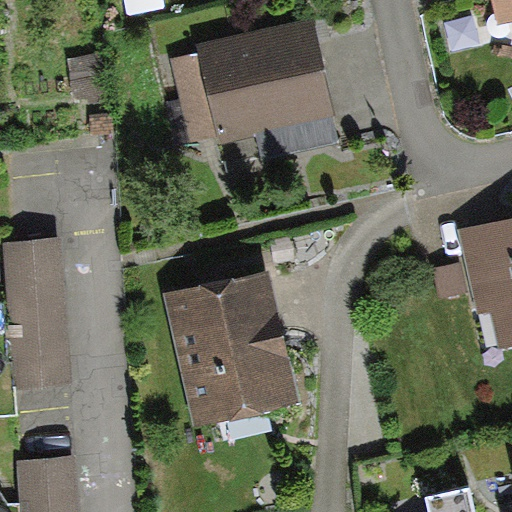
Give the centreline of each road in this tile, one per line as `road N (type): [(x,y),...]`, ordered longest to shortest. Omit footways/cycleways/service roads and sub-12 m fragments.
road 1 (residential): [(110,511),(88,147)]
road 2 (residential): [(390,0),(415,111),(430,142),(472,161),(511,156)]
